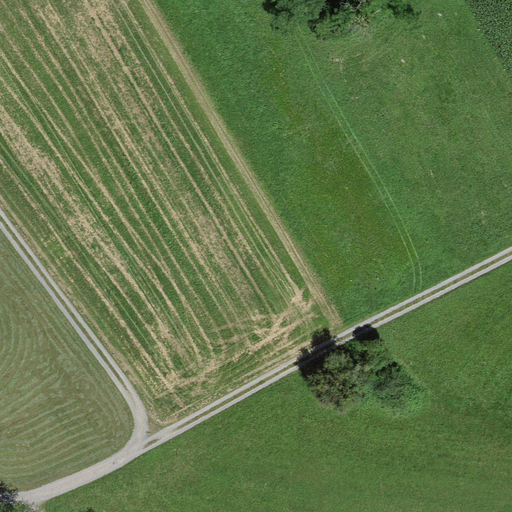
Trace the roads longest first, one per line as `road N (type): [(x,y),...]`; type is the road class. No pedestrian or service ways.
road 1 (track): [(0,213),(143,408),(139,439),(125,457),(5,498)]
road 2 (track): [(139,439),(511,248)]
